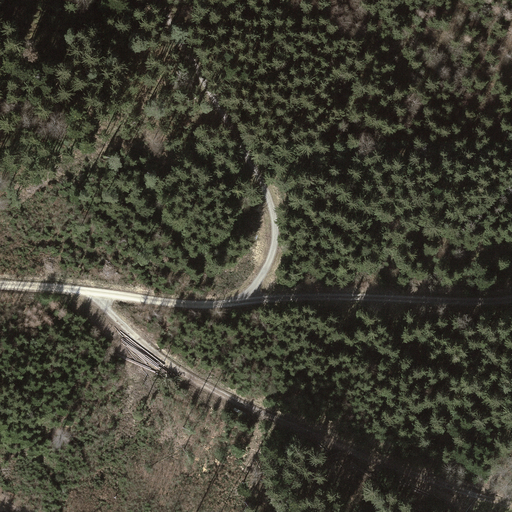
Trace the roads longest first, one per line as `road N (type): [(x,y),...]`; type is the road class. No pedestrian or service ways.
road 1 (track): [(483,487),(324,438),(222,395),(153,352),(92,292)]
road 2 (track): [(242,303),(269,260),(273,208),(157,0)]
road 3 (track): [(511,299),(339,295),(183,304)]
road 4 (track): [(0,284),(183,304)]
